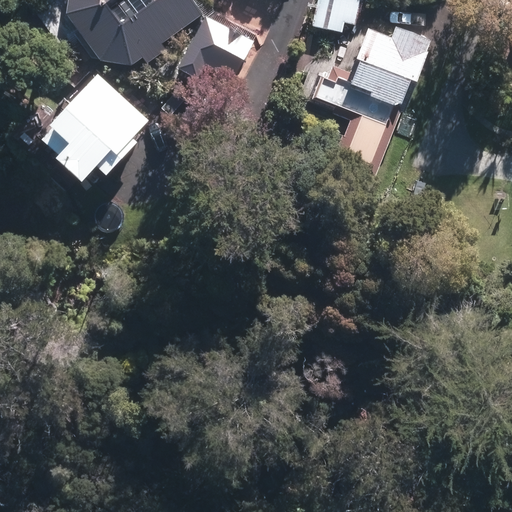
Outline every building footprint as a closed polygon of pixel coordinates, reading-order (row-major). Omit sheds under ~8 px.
[(73,0),(70,17),(97,58),(131,66),(202,20),(188,0),(159,0),(147,9),(140,0),(73,0)] [(356,5),(330,0),(323,0),(319,20),(352,27),(356,5)] [(249,46),(210,24),(185,68),(198,76),(207,60),(234,74),(249,46)] [(404,108),(425,54),(376,36),(355,89),(404,108)] [(400,114),(320,83),(310,108),(351,124),(337,160),(376,175),(400,114)] [(142,124),(98,85),(50,138),(94,177),(142,124)]
